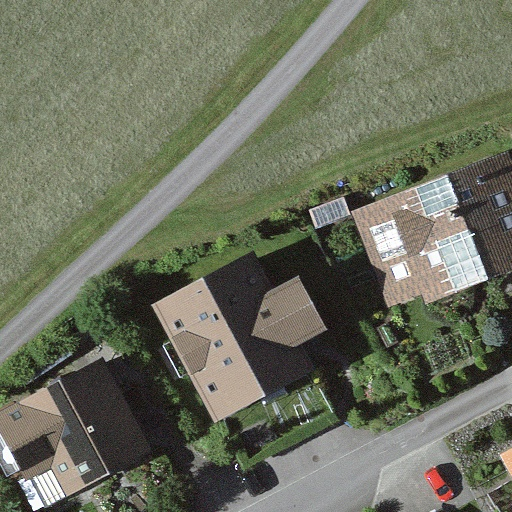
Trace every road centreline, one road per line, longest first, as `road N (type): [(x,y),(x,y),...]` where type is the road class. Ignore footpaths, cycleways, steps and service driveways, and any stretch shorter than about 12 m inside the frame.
road 1 (residential): [(0,369),(353,0)]
road 2 (residential): [(511,400),(317,511)]
